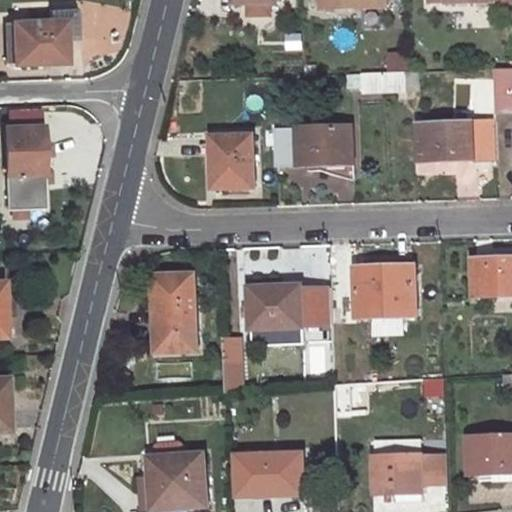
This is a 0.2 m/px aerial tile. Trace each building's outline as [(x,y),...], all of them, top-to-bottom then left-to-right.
[(386,0),(322,0),(323,9),(386,7),(386,0)] [(75,6),(48,8),(49,18),(5,20),(6,64),(65,62),(64,40),(77,39),(75,6)] [(476,18),(462,17),(462,31),(476,30),(476,18)] [(288,51),(304,51),(304,34),(288,34),(288,51)] [(413,64),(383,65),(384,73),(413,73),(413,64)] [(511,69),(494,70),(495,114),(511,113),(511,69)] [(413,73),(384,73),(384,91),(422,90),(422,72),(413,73)] [(384,73),(362,74),(363,92),(384,91),(384,73)] [(474,123),(419,125),(420,163),(475,160),(474,123)] [(41,125),(3,126),(7,209),(44,207),(43,155),(42,143),(41,125)] [(353,127),(276,130),(277,168),(354,166),(353,127)] [(254,136),(213,137),(214,189),(256,188),(254,136)] [(415,260),(381,261),(381,269),(415,267),(415,260)] [(511,260),(473,262),(474,298),(511,297),(511,260)] [(381,269),(357,269),(359,319),(417,317),(415,267),(381,269)] [(196,277),(153,278),(158,354),(199,353),(196,277)] [(302,287),(250,289),(252,331),(303,329),(302,287)] [(332,338),(332,328),(306,330),(307,340),(332,338)] [(251,345),(305,342),(304,331),(250,334),(251,345)] [(155,363),(155,383),(190,383),(191,363),(155,363)] [(245,363),(226,364),(228,393),(247,392),(245,363)] [(428,380),(428,401),(446,401),(445,380),(428,380)] [(338,385),(339,413),(366,412),(365,384),(338,385)] [(511,437),(468,439),(469,477),(494,477),(511,476),(511,437)] [(211,507),(209,455),(189,456),(189,445),(184,442),(162,443),(157,447),(158,458),(153,458),(155,478),(145,479),(147,511),(211,507)] [(302,455),(238,457),(240,497),(304,495),(302,455)] [(447,485),(446,457),(422,458),(423,486),(447,485)] [(422,458),(376,460),(378,494),(423,493),(422,458)]
